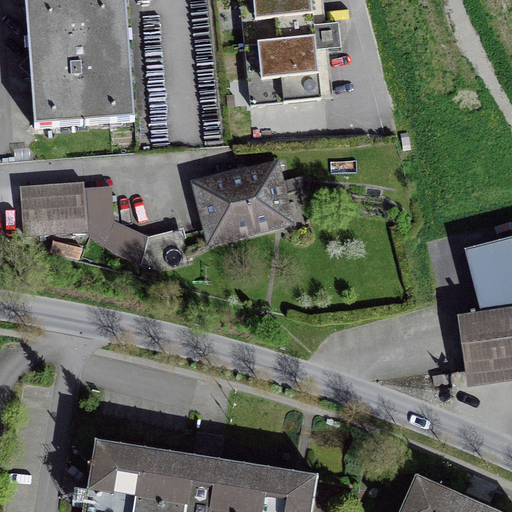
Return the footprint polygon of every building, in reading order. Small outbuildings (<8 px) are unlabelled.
[(27,0),(35,109),(135,101),(127,0),(27,0)] [(240,0),(251,106),(322,99),(319,69),(317,49),(341,46),(338,21),(313,24),(311,0),(240,0)] [(191,182),(208,253),(299,231),(282,160),(191,182)] [(85,188),(85,184),(20,189),(24,244),(90,238),(85,188)] [(90,238),(156,272),(191,264),(182,229),(149,236),(114,220),(111,186),(85,188),(90,238)] [(511,235),(465,248),(481,310),(459,313),(468,386),(511,380),(511,235)] [(313,511),(318,478),(200,458),(97,441),(85,511),(313,511)] [(501,511),(415,475),(399,511),(501,511)]
